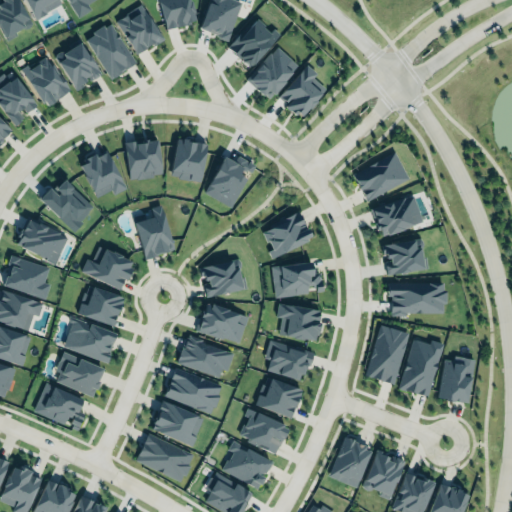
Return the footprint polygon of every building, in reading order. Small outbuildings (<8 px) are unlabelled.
[(0,0),(0,31),(4,39),(15,34),(12,29),(19,25),(21,27),(25,28),(28,25),(29,22),(26,13),(18,0),(0,0)] [(22,0),(33,19),(45,12),(44,10),(59,1),(58,0),(22,0)] [(65,0),(90,0),(84,4),(88,10),(75,17),(65,0)] [(155,0),(164,29),(189,21),(194,15),(189,0),(155,0)] [(196,23),(204,0),(238,0),(224,38),(215,34),(217,29),(207,25),(207,27),(196,23)] [(138,2),(112,19),(126,40),(128,39),(135,49),(150,38),(153,42),(161,36),(138,2)] [(275,34),(252,17),(227,50),(251,67),(275,34)] [(109,78),(134,62),(109,22),(84,37),(109,78)] [(79,35),(102,71),(88,80),(86,76),(79,80),(82,84),(74,90),(51,53),(79,35)] [(244,78),(266,99),(297,66),(275,45),(244,78)] [(19,67),(43,102),(65,86),(43,55),(28,66),(26,62),(19,67)] [(276,98),(300,118),(325,88),(311,77),(315,72),(304,63),(276,98)] [(0,75),(0,108),(12,124),(36,105),(8,69),(0,75)] [(0,136),(10,126),(0,116),(0,136)] [(122,139),(126,179),(151,176),(151,172),(159,171),(154,135),(122,139)] [(205,143),(174,138),(169,176),(199,181),(205,143)] [(406,177),(390,147),(349,169),(365,199),(406,177)] [(110,189),(112,194),(125,188),(105,149),(77,163),(94,197),(110,189)] [(229,207),(201,192),(223,153),(232,158),(236,152),(253,161),(229,207)] [(37,197),(70,230),(92,208),(63,178),(53,188),(50,185),(37,197)] [(367,207),(403,194),(404,196),(411,193),(421,220),(408,224),(409,225),(405,227),(404,225),(401,226),(401,228),(385,233),(385,232),(380,234),(378,227),(375,228),(367,207)] [(130,215),(142,211),(144,217),(151,215),(149,206),(159,203),(172,247),(155,252),(155,254),(143,258),(130,215)] [(269,257),(310,238),(297,212),(260,229),(269,249),(266,250),(269,257)] [(13,243),(27,214),(65,233),(51,261),(13,243)] [(381,244),(385,274),(422,269),(419,246),(414,247),(413,239),(381,244)] [(119,288),(131,260),(96,246),(90,260),(84,258),(79,272),(119,288)] [(2,280),(43,298),(47,283),(42,279),(47,265),(8,252),(2,280)] [(204,296),(241,287),(234,256),(197,265),(204,296)] [(306,293),(306,289),(320,288),(319,271),(311,272),(309,261),(269,265),(273,296),(306,293)] [(389,314),(403,314),(403,311),(441,311),(441,302),(444,302),(444,289),(441,289),(441,281),(386,281),(385,294),(389,294),(389,314)] [(111,324),(75,311),(86,282),(122,295),(111,324)] [(32,314),(37,315),(41,303),(0,288),(0,321),(26,331),(32,314)] [(193,329),(202,303),(209,306),(211,298),(230,304),(229,307),(247,313),(236,344),(193,329)] [(279,317),(277,335),(316,339),(319,308),(276,304),(274,316),(279,317)] [(72,316),(113,332),(107,352),(109,352),(105,361),(67,347),(72,333),(66,330),(72,316)] [(0,357),(0,324),(29,335),(19,364),(0,357)] [(407,332),(377,324),(363,375),(392,384),(407,332)] [(173,360),(216,376),(220,366),(224,368),(230,352),(225,346),(188,332),(183,345),(179,344),(173,360)] [(411,336),(396,387),(426,396),(441,345),(411,336)] [(266,337),(260,356),(267,358),(264,370),(296,380),(299,371),(303,372),(310,350),(266,337)] [(60,346),(101,364),(96,384),(92,386),(89,394),(53,380),(57,371),(54,369),(55,366),(54,364),(60,346)] [(465,402),(472,358),(453,355),(452,360),(443,358),(436,396),(444,397),(444,399),(458,401),(465,402)] [(0,363),(11,367),(1,394),(0,393),(0,363)] [(219,384),(215,393),(217,394),(212,405),(210,404),(207,411),(162,393),(172,365),(219,384)] [(253,405),(290,417),(299,388),(262,376),(253,405)] [(32,410),(34,405),(32,404),(44,379),(52,383),(53,381),(76,391),(75,393),(80,395),(75,407),(78,408),(77,412),(79,413),(72,428),(32,410)] [(149,428),(190,446),(202,418),(161,400),(149,428)] [(286,425),(248,409),(236,436),(274,453),(286,425)] [(180,480),(191,453),(144,433),(133,461),(180,480)] [(329,479),(358,485),(367,444),(338,438),(329,479)] [(256,488),(270,459),(230,440),(226,450),(229,452),(220,470),(256,488)] [(359,486),(387,498),(402,460),(374,449),(359,486)] [(11,465),(16,467),(17,464),(30,469),(29,473),(38,477),(23,511),(14,511),(10,510),(12,505),(0,499),(0,491),(3,485),(1,485),(6,474),(7,475),(11,465)] [(202,488),(208,491),(202,501),(222,511),(239,511),(250,492),(212,471),(202,488)] [(420,511),(399,511),(400,511),(389,507),(403,471),(422,478),(423,477),(432,481),(420,511)] [(46,478),(56,483),(57,482),(69,488),(68,491),(72,493),(69,500),(71,500),(65,511),(64,510),(63,511),(31,511),(30,511),(46,478)] [(467,489),(458,511),(426,511),(439,479),(467,489)] [(72,511),(74,508),(72,507),(80,491),(100,502),(97,507),(103,510),(102,511),(72,511)] [(302,511),(309,501),(318,506),(320,502),(332,509),(329,511),(302,511)]
